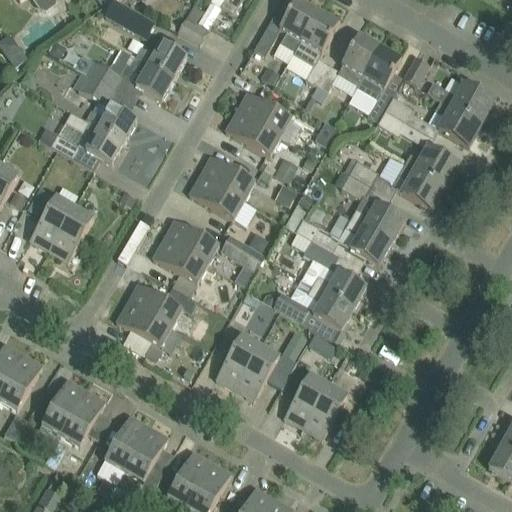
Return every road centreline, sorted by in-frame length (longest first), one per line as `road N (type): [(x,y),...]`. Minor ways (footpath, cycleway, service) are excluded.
road 1 (residential): [(78,335),(273,0)]
road 2 (residential): [(367,503),(78,335)]
road 3 (residential): [(401,450),(511,269)]
road 4 (residential): [(511,79),(399,12)]
road 5 (residential): [(509,511),(401,450)]
